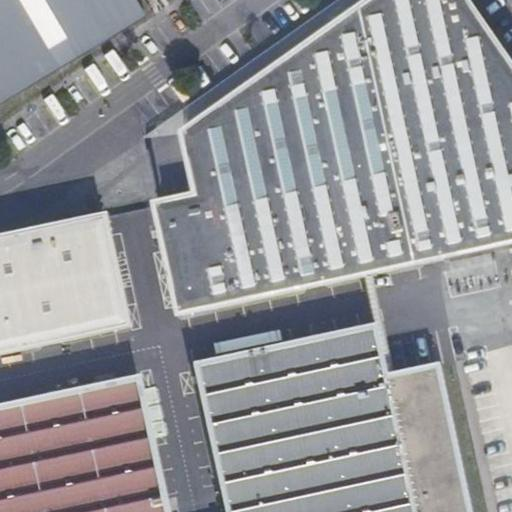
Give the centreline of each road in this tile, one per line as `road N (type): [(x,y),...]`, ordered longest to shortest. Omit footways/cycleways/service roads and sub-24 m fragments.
road 1 (unknown): [(462,282),(147,351),(114,104)]
road 2 (residential): [(260,0),(0,181)]
road 3 (unknown): [(462,282),(511,501)]
